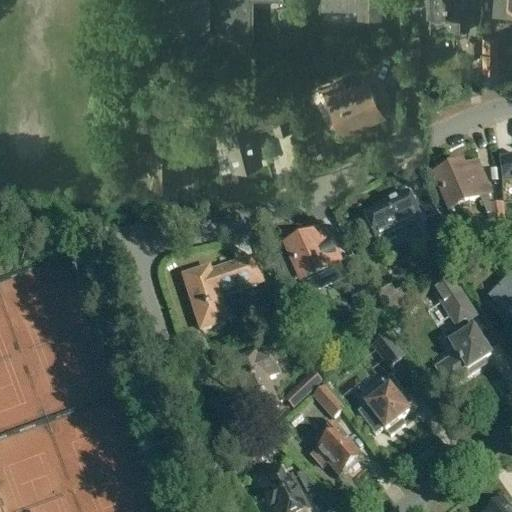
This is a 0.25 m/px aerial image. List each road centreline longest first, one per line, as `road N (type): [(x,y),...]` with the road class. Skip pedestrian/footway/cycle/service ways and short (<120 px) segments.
road 1 (residential): [(132,237),(227,227),(269,213),(511,108)]
road 2 (residential): [(225,511),(167,370),(138,284),(132,237)]
road 3 (residential): [(403,511),(511,434)]
road 4 (residential): [(0,236),(132,237)]
